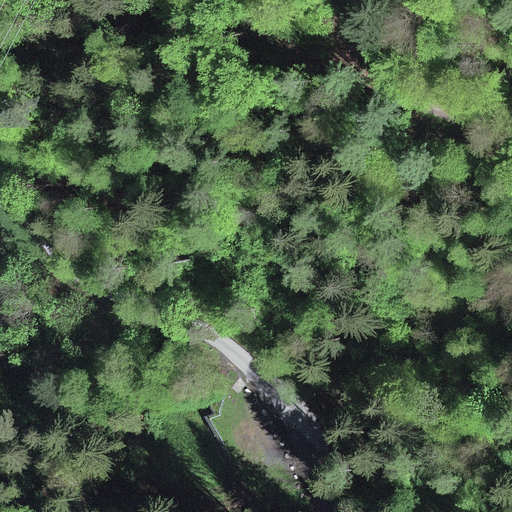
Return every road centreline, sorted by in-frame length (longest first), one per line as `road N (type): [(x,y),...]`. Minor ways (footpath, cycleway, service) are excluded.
road 1 (tertiary): [(0,178),(62,257),(111,292),(185,320),(239,356),(302,425),(335,511)]
road 2 (track): [(511,161),(412,101),(345,0)]
